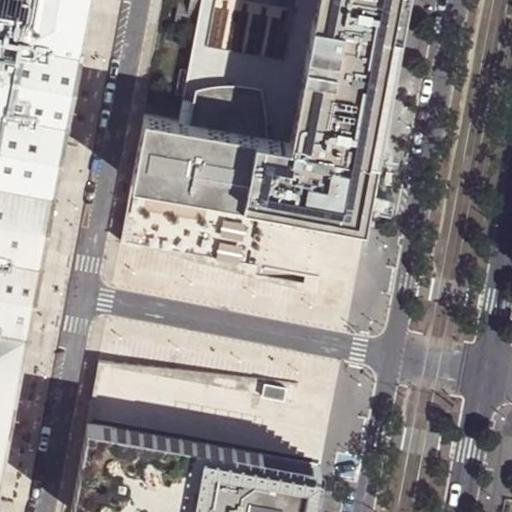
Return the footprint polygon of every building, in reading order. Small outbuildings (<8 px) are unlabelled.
[(0,0),(0,494),(91,0),(0,0)] [(315,0),(289,141),(178,120),(143,114),(131,182),(326,218),(365,226),(377,160),(404,16),(406,0),(315,0)] [(199,0),(178,120),(289,141),(315,0),(199,0)] [(125,212),(120,240),(313,287),(326,218),(131,182),(125,212)] [(298,384),(97,361),(92,391),(86,420),(121,427),(281,457),(298,384)] [(281,457),(121,427),(104,511),(310,511),(312,505),(320,464),(281,457)]
